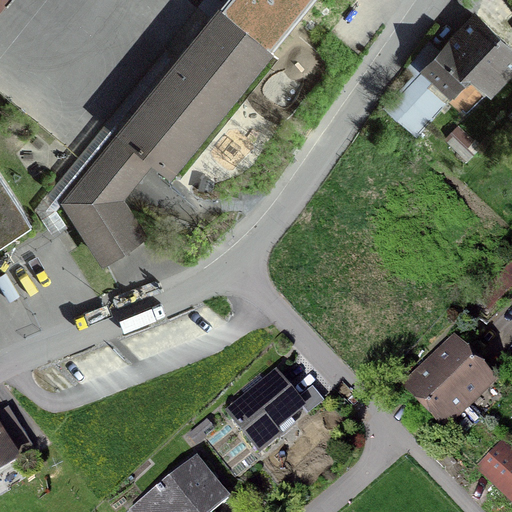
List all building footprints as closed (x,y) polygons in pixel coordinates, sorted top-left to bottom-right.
[(231,0),(223,9),(270,47),(308,0),(231,0)] [(223,9),(123,132),(150,154),(170,171),(270,47),(223,9)] [(511,64),(511,52),(473,17),(425,69),(449,91),(470,69),(490,88),(511,64)] [(123,132),(93,170),(113,200),(150,154),(123,132)] [(93,170),(64,206),(102,265),(140,241),(113,200),(93,170)] [(0,244),(29,225),(0,180),(0,244)] [(471,314),(485,327),(511,298),(511,256),(464,307),(465,308),(471,314)] [(465,404),(488,382),(453,344),(440,356),(429,366),(426,369),(406,388),(441,426),(465,404)] [(273,432),(302,408),(275,376),(226,414),(258,453),(277,437),(273,432)] [(213,430),(205,422),(187,438),(194,446),(197,444),(213,430)] [(0,439),(0,469),(13,461),(0,439)] [(511,511),(511,465),(499,452),(472,479),(504,511),(511,511)] [(211,511),(226,501),(194,459),(129,511),(130,511),(211,511)]
